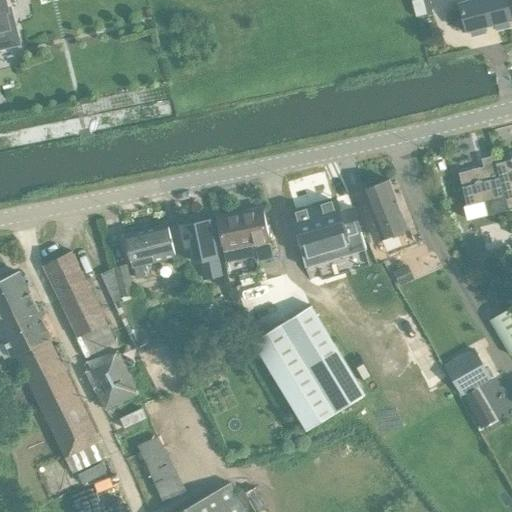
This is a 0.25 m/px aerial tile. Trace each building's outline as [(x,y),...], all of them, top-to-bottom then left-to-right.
[(0,0),(0,46),(16,43),(11,24),(4,26),(1,10),(4,10),(1,0),(0,0)] [(414,0),(412,1),(416,16),(432,12),(429,0),(414,0)] [(511,19),(507,1),(511,0),(471,0),(459,3),(466,31),(511,19)] [(172,97),(119,108),(122,123),(175,113),(172,97)] [(0,147),(104,130),(101,113),(0,130),(0,147)] [(466,205),(470,219),(507,209),(497,163),(495,155),(481,159),(483,167),(459,173),(467,205),(466,205)] [(511,159),(497,163),(507,209),(511,208),(511,159)] [(382,239),(408,229),(388,180),(362,190),(382,239)] [(335,198),(292,211),(308,263),(369,245),(354,208),(339,212),(335,198)] [(259,261),(273,257),(263,208),(217,218),(222,249),(255,242),(259,261)] [(196,262),(199,261),(203,282),(221,277),(217,257),(208,220),(181,226),(185,245),(192,243),(196,262)] [(145,229),(153,262),(175,258),(167,224),(145,229)] [(153,262),(145,229),(124,235),(132,267),(133,267),(135,278),(149,275),(146,264),(153,262)] [(85,356),(116,342),(72,250),(43,265),(77,337),(76,338),(85,356)] [(387,295),(370,263),(359,268),(376,301),(387,295)] [(127,264),(113,267),(120,298),(134,295),(127,264)] [(134,295),(120,298),(113,267),(100,273),(135,349),(159,336),(140,293),(134,295)] [(242,286),(267,279),(264,268),(239,275),(242,286)] [(0,281),(0,332),(11,356),(14,355),(65,458),(100,441),(49,338),(52,337),(20,272),(0,281)] [(203,300),(211,316),(217,312),(209,297),(203,300)] [(306,430),(365,395),(311,306),(252,342),(306,430)] [(511,306),(490,320),(502,341),(510,355),(511,354),(511,306)] [(444,364),(462,395),(492,378),(474,347),(444,364)] [(106,410),(139,394),(117,349),(83,366),(106,410)] [(202,373),(192,377),(195,386),(205,383),(202,373)] [(187,491),(158,436),(138,445),(162,501),(187,491)] [(246,511),(230,482),(229,483),(178,511),(246,511)] [(255,486),(248,492),(261,508),(268,502),(255,486)]
